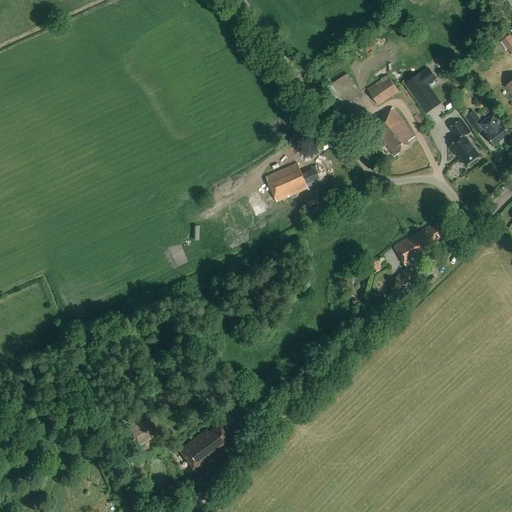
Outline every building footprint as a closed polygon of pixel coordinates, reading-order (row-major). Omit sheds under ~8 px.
[(511,36),(511,35),(502,41),(501,43),(506,50),(510,47),(511,49),(511,36)] [(430,91),(425,84),(435,77),(429,67),(407,82),(419,99),(430,91)] [(339,110),(361,96),(347,74),(325,89),(339,110)] [(387,76),(367,89),(378,106),(398,93),(387,76)] [(408,141),(415,136),(394,106),(370,123),(395,155),(411,144),(408,141)] [(474,111),(466,117),(478,134),(484,129),(489,135),(487,136),(494,145),(499,141),(501,142),(504,139),(504,138),(510,134),(503,125),(502,126),(493,114),(479,125),(478,122),(481,120),(474,111)] [(466,165),(473,160),(480,155),(465,135),(470,131),(461,119),(450,127),(459,139),(450,145),(456,153),(457,152),(466,165)] [(365,130),(353,139),(360,149),(372,140),(365,130)] [(315,186),(324,182),(317,166),(303,173),(298,161),(266,176),(277,200),(314,183),(315,186)] [(266,192),(250,196),(254,213),(269,209),(266,192)] [(437,241),(445,236),(438,224),(430,228),(428,226),(393,247),(404,266),(440,246),(437,241)] [(381,270),(374,259),(366,264),(374,275),(381,270)] [(414,276),(408,268),(404,272),(410,279),(414,276)] [(122,430),(134,449),(157,435),(145,416),(122,430)] [(210,432),(206,429),(179,450),(195,471),(220,452),(219,450),(231,441),(219,425),(210,432)]
